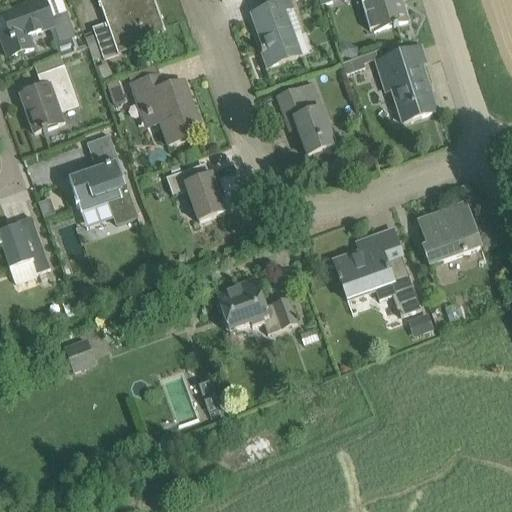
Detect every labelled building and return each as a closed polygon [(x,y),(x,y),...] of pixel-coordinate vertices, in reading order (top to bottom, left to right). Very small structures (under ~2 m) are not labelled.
[(108,26),(93,31),(96,38),(104,60),(104,62),(119,57),(116,49),(147,38),(148,43),(167,36),(154,0),(106,0),(100,3),(108,26)] [(266,13),(253,18),(266,52),(262,53),(268,71),(302,59),(294,38),(303,34),(290,0),(261,0),(266,13)] [(318,0),(322,9),(338,4),(336,0),(318,0)] [(374,35),(375,37),(400,29),(399,27),(409,24),(401,0),(363,0),(365,5),(362,6),(371,36),(374,35)] [(11,35),(1,39),(9,61),(35,51),(31,39),(55,30),(61,46),(77,40),(67,14),(52,20),(46,1),(4,16),(11,35)] [(438,115),(418,52),(377,65),(386,94),(393,92),(404,126),(438,115)] [(343,67),(347,79),(367,72),(366,67),(380,63),(377,55),(343,67)] [(44,91),(22,99),(36,137),(44,134),(44,136),(45,136),(45,134),(64,127),(61,118),(80,111),(75,94),(66,70),(39,79),(44,91)] [(160,79),(133,89),(138,102),(145,100),(150,115),(148,116),(149,120),(152,120),(155,130),(163,127),(170,149),(204,137),(185,84),(165,92),(160,79)] [(107,87),(111,99),(115,110),(127,105),(119,83),(107,87)] [(314,88),(279,101),(291,134),(298,131),(309,160),(314,158),(316,163),(334,172),(347,144),(332,138),(314,88)] [(97,173),(70,183),(82,217),(110,207),(117,229),(140,221),(125,178),(111,139),(88,147),(97,173)] [(182,176),(179,169),(171,172),(173,178),(182,176)] [(183,175),(167,181),(173,198),(188,192),(200,226),(227,216),(218,193),(223,192),(217,176),(187,187),(183,175)] [(425,252),(431,270),(482,252),(466,208),(420,224),(429,250),(425,252)] [(10,233),(0,236),(0,242),(11,274),(12,274),(17,287),(20,288),(37,282),(40,277),(51,273),(32,220),(8,229),(10,233)] [(361,257),(335,266),(340,282),(339,282),(341,287),(342,286),(348,303),(376,294),(380,304),(393,299),(405,295),(409,305),(417,302),(393,233),(357,246),(361,257)] [(217,299),(224,318),(230,335),(253,327),(254,330),(265,326),(270,338),(298,327),(289,302),(266,310),(257,285),(247,288),(246,286),(236,289),(237,292),(217,299)] [(85,291),(72,296),(78,312),(91,307),(85,291)] [(69,297),(60,300),(68,321),(77,318),(69,297)] [(429,316),(412,322),(418,339),(435,333),(429,316)] [(57,360),(63,378),(73,374),(74,379),(98,370),(88,345),(65,353),(66,357),(57,360)] [(198,385),(213,426),(228,421),(225,413),(223,414),(210,380),(198,385)]
